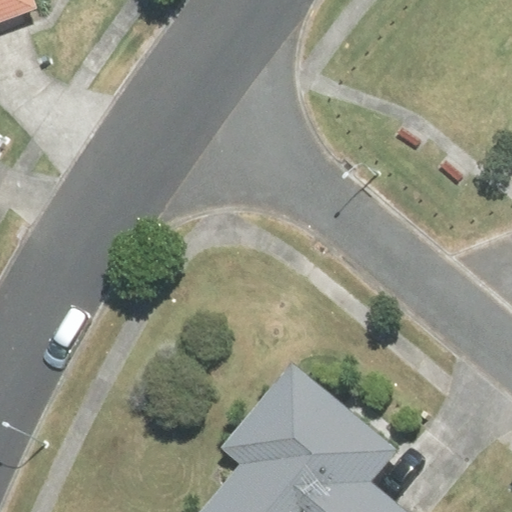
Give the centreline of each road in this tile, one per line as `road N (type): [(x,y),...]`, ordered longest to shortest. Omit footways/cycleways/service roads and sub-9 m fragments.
road 1 (residential): [(197,83),(511,355)]
road 2 (residential): [(197,83),(105,207),(0,409)]
